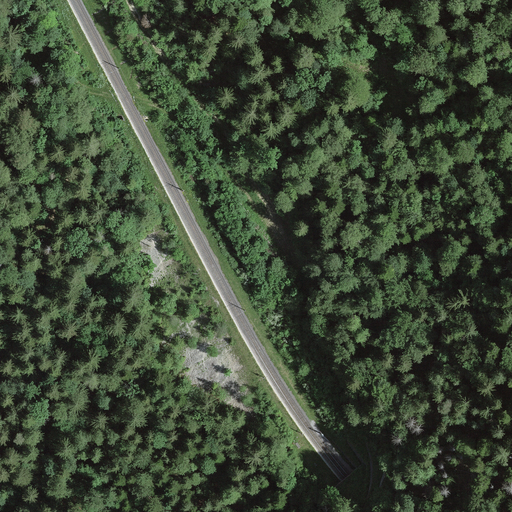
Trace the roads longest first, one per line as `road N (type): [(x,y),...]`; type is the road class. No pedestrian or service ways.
road 1 (track): [(0,107),(41,141),(52,130),(34,84),(37,66),(55,69),(71,88),(168,111),(271,227),(308,298)]
road 2 (track): [(271,227),(261,189),(239,154),(128,0)]
